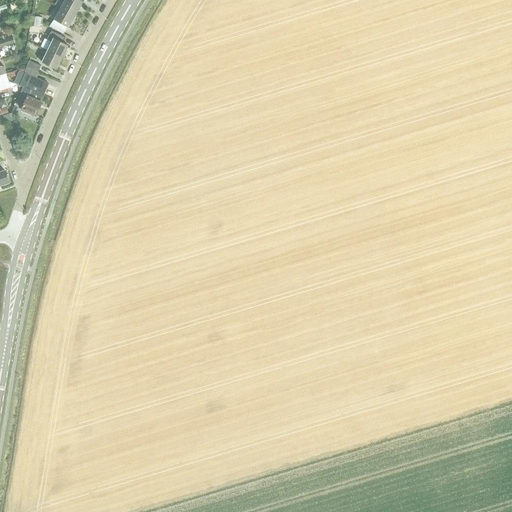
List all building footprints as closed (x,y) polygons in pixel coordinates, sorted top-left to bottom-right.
[(73,0),(65,0),(61,8),(75,16),(82,5),(73,0)] [(75,16),(61,8),(54,20),(55,20),(51,27),(50,26),(49,26),(64,34),(67,27),(69,28),(75,16)] [(52,42),(48,50),(63,58),(69,46),(63,43),(66,38),(51,31),(47,40),(52,42)] [(0,40),(0,47),(15,43),(13,37),(0,40)] [(63,58),(48,50),(42,62),(57,70),(63,58)] [(26,67),(38,72),(40,66),(29,61),(26,67)] [(26,67),(24,73),(37,79),(39,72),(38,72),(26,67)] [(40,102),(49,84),(37,79),(24,73),(19,71),(14,82),(23,86),(18,99),(24,102),(21,109),(23,109),(22,110),(27,113),(28,112),(36,115),(41,103),(40,102)] [(6,74),(0,75),(0,90),(10,88),(6,74)] [(0,185),(10,182),(6,171),(0,173),(0,185)]
